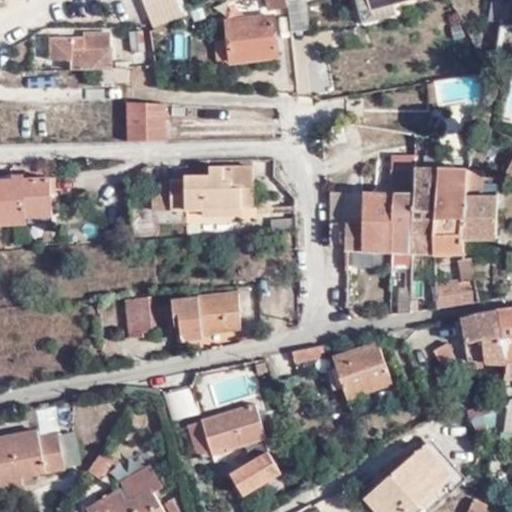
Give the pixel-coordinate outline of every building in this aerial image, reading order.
[(141,0),(152,30),(188,16),(181,0),(141,0)] [(353,0),(359,21),(393,13),(392,1),(395,0),(353,0)] [(265,15),(221,21),(226,60),(271,55),(265,15)] [(143,54),(140,33),(127,34),(129,55),(143,54)] [(98,70),(109,70),(108,35),(80,35),(80,41),(47,41),(48,62),(68,62),(68,70),(98,70)] [(126,82),(125,70),(109,70),(98,70),(98,82),(126,82)] [(162,137),(162,101),(158,101),(126,101),(126,138),(162,137)] [(511,154),(503,173),(511,177),(511,154)] [(238,196),(249,196),(248,166),(206,166),(206,176),(182,176),(181,180),(168,180),(169,209),(198,209),(199,214),(220,214),(219,207),(238,208),(238,205),(238,196)] [(462,234),(462,239),(495,241),(496,200),(480,199),(480,173),(475,173),(475,166),(468,166),(467,173),(464,201),(463,220),(462,234)] [(393,196),(391,253),(411,254),(413,173),(391,172),(390,197),(393,196)] [(413,173),(411,254),(435,256),(434,219),(436,173),(413,173)] [(436,173),(434,219),(463,220),(464,201),(467,173),(436,173)] [(0,221),(24,221),(23,213),(48,212),(47,177),(0,177),(0,221)] [(386,252),(391,253),(393,196),(390,197),(374,196),(360,196),(360,210),(350,210),(350,195),(333,195),(328,197),(327,248),(344,251),(345,254),(386,252)] [(360,196),(350,195),(350,210),(360,210),(360,196)] [(249,205),(249,196),(238,196),(238,205),(249,205)] [(23,213),(24,221),(49,220),(48,212),(23,213)] [(272,221),(272,231),(293,230),(293,219),(272,221)] [(434,219),(435,256),(463,254),(462,239),(462,234),(463,220),(434,219)] [(457,283),(461,306),(478,304),(470,260),(463,260),(456,260),(459,282),(457,283)] [(438,286),(440,309),(461,306),(457,283),(438,286)] [(399,288),(397,315),(409,313),(410,288),(399,288)] [(239,327),(236,292),(173,299),(176,338),(202,335),(201,330),(239,327)] [(156,310),(155,294),(140,296),(142,310),(156,310)] [(140,296),(125,297),(129,337),(143,335),(143,330),(158,330),(156,310),(142,310),(140,296)] [(511,310),(495,314),(503,365),(511,365),(511,310)] [(495,314),(461,319),(466,360),(494,364),(503,365),(495,314)] [(452,369),(464,358),(445,337),(433,347),(452,369)] [(346,397),(390,383),(377,343),(333,357),(336,369),(328,372),(334,389),(342,387),(346,397)] [(322,347),(292,353),(294,363),(325,357),(322,347)] [(255,365),(258,375),(267,373),(265,363),(255,365)] [(511,365),(503,365),(504,373),(503,376),(511,377),(511,365)] [(165,397),(172,423),(199,415),(191,389),(165,397)] [(246,491),(283,469),(270,447),(254,401),(188,426),(200,457),(228,445),(230,449),(248,442),(253,458),(232,470),(246,491)] [(30,477),(63,470),(56,438),(56,435),(36,439),(34,432),(0,438),(0,490),(31,485),(30,477)] [(56,438),(63,470),(78,467),(70,435),(56,438)] [(374,511),(411,511),(449,481),(421,447),(361,497),(374,511)] [(89,506),(93,511),(159,511),(148,493),(157,488),(143,465),(115,484),(125,500),(121,501),(114,490),(89,506)] [(482,511),(486,506),(471,500),(465,511),(482,511)]
